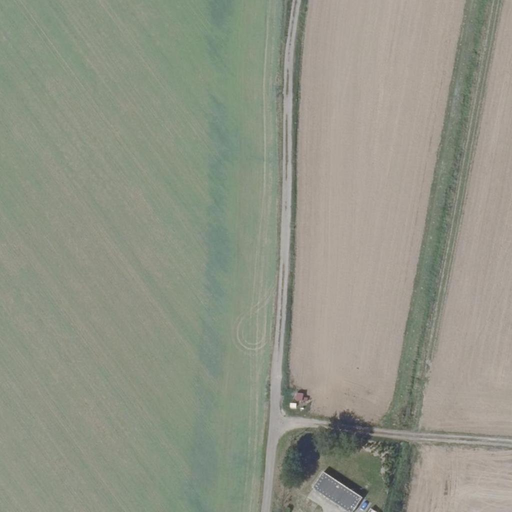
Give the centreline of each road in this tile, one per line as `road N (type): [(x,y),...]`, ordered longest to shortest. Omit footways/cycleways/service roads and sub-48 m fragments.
road 1 (track): [(301,0),(283,425),(271,511)]
road 2 (track): [(283,425),(511,447)]
